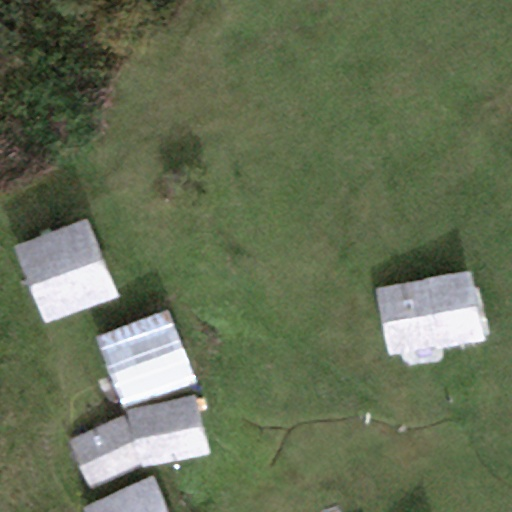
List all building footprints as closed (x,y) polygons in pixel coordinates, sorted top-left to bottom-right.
[(87,218),(14,248),(46,325),(118,295),(87,218)] [(472,270),(374,290),(388,358),(486,338),(472,270)] [(169,314),(97,341),(123,410),(195,383),(169,314)] [(196,396),(128,413),(142,470),(211,453),(196,396)] [(122,419),(68,442),(89,492),(142,470),(122,419)] [(167,511),(152,477),(81,510),(82,511),(167,511)]
